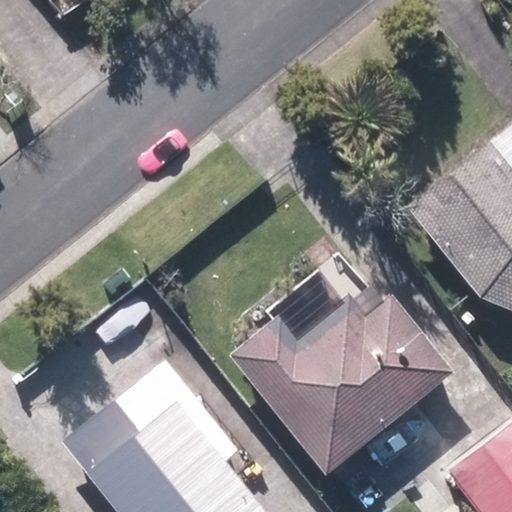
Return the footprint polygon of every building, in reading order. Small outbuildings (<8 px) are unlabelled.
[(39,0),(0,0),(0,39),(43,5),(39,0)] [(511,167),(484,133),(401,202),(473,289),(511,306),(511,167)] [(228,350),(325,469),(348,451),(377,428),(450,367),(388,291),(363,311),(346,289),(294,331),(278,311),(228,350)] [(163,355),(63,436),(124,511),(271,511),(233,464),(244,456),(163,355)] [(511,511),(511,417),(448,466),(483,511),(511,511)]
